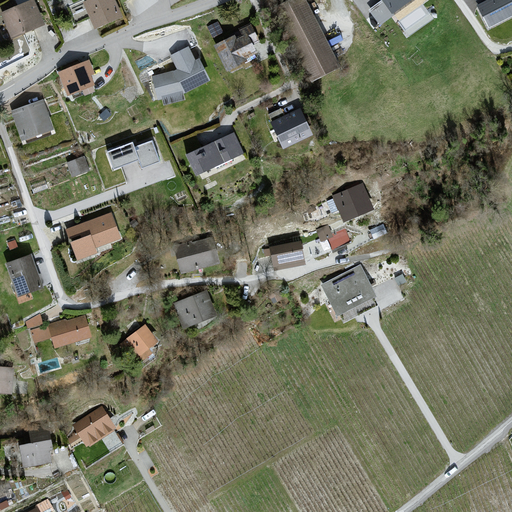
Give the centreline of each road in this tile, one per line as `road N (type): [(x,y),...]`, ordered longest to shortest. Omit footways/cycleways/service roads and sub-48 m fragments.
road 1 (residential): [(0,124),(60,294),(72,305),(403,247)]
road 2 (residential): [(0,97),(75,52),(162,20)]
road 3 (unclassified): [(511,418),(406,511)]
